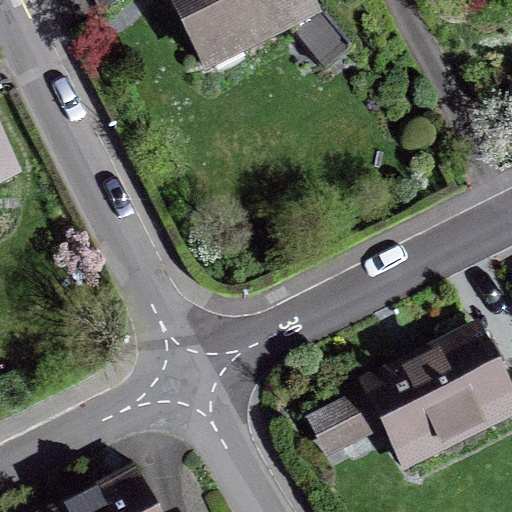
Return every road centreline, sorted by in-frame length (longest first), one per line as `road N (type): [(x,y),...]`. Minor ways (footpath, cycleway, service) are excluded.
road 1 (residential): [(0,0),(190,375)]
road 2 (residential): [(190,375),(511,217)]
road 3 (residential): [(0,469),(190,375)]
road 4 (residential): [(190,375),(267,511)]
